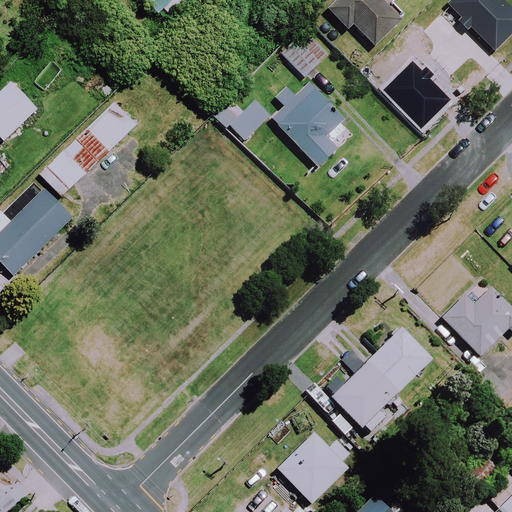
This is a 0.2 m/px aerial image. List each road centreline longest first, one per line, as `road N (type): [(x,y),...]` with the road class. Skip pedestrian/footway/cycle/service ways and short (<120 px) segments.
road 1 (residential): [(511,120),(116,509)]
road 2 (tertiary): [(116,509),(0,391)]
